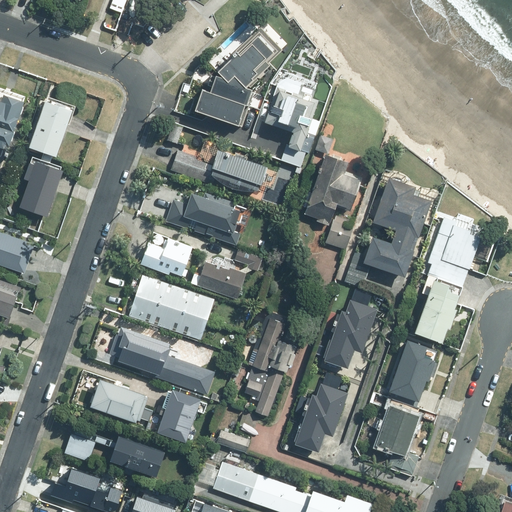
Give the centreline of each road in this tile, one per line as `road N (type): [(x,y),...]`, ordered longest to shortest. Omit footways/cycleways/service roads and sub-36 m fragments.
road 1 (residential): [(0,502),(141,91),(122,66),(0,24)]
road 2 (residential): [(508,313),(439,511)]
